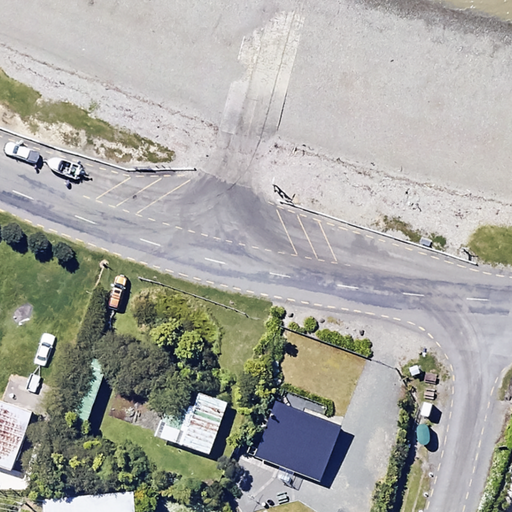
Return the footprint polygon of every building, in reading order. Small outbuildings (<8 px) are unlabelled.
[(104,365),(85,358),(64,421),(83,428),(104,365)] [(226,403),(194,392),(186,416),(160,408),(151,436),(208,455),(226,403)] [(0,487),(10,488),(34,410),(0,399),(0,487)] [(341,426),(275,402),(255,455),(321,480),(341,426)] [(38,503),(39,511),(129,511),(128,493),(38,503)]
